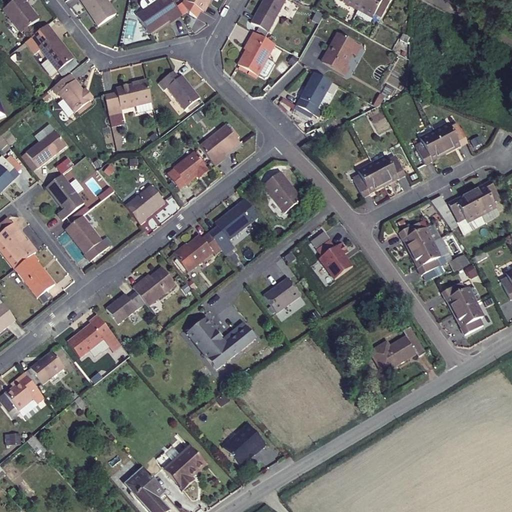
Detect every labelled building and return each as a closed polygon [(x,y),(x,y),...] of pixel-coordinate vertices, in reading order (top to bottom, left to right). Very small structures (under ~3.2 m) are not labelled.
[(39,21),(26,5),(28,3),(25,0),(17,0),(3,12),(22,35),(39,21)] [(107,0),(81,0),(100,27),(118,15),(107,0)] [(160,0),(162,2),(139,18),(152,36),(175,19),(177,21),(184,17),(171,0),(160,0)] [(191,15),(198,19),(202,11),(204,12),(211,0),(186,0),(185,2),(184,5),(191,15)] [(288,1),(286,0),(265,0),(252,26),(269,35),(288,1)] [(346,5),(360,13),(366,0),(344,0),(348,2),(346,5)] [(384,0),(366,0),(360,13),(374,20),(376,17),(383,21),(392,3),(387,0),(384,0),(385,0),(384,0)] [(75,61),(48,27),(26,45),(35,57),(41,52),(49,62),(43,67),(52,79),(58,74),(75,61)] [(259,79),(276,48),(255,36),(247,50),(249,52),(240,69),(259,79)] [(356,48),(337,37),(322,65),(344,78),(348,70),(345,69),(356,48)] [(75,61),(58,74),(63,80),(79,67),(75,61)] [(178,78),(172,71),(157,83),(163,89),(164,88),(183,111),(199,98),(181,75),(178,78)] [(300,101),(317,111),(326,95),(332,85),(314,75),(300,101)] [(87,96),(72,77),(54,91),(59,97),(61,96),(77,117),(96,102),(89,94),(87,96)] [(104,99),(109,119),(122,116),(121,112),(151,105),(146,85),(116,91),(117,96),(104,99)] [(317,111),(322,114),(331,97),(326,95),(317,111)] [(322,114),(317,111),(300,101),(296,108),(318,121),(322,114)] [(226,126),(199,148),(214,168),(221,163),(219,160),(239,144),(226,126)] [(448,128),(434,135),(444,155),(458,148),(460,150),(466,146),(457,127),(450,130),(448,128)] [(54,132),(26,154),(38,169),(67,147),(54,132)] [(444,155),(434,135),(419,143),(421,146),(415,149),(424,168),(432,164),(431,162),(444,155)] [(26,154),(22,158),(34,173),(38,169),(26,154)] [(199,175),(201,178),(208,173),(194,154),(166,175),(178,191),(199,175)] [(0,165),(0,192),(22,174),(5,155),(0,159),(0,160),(2,164),(0,165)] [(67,159),(55,168),(60,176),(72,167),(67,159)] [(386,160),(372,168),(382,188),(396,181),(397,182),(404,179),(395,160),(388,163),(386,160)] [(382,188),(372,168),(357,175),(359,178),(353,182),(362,201),(369,197),(368,195),(382,188)] [(302,200),(280,173),(263,187),(284,214),(302,200)] [(62,176),(47,188),(64,209),(58,215),(63,221),(84,204),(62,176)] [(471,197),(482,218),(497,210),(495,207),(502,203),(493,184),(485,188),(486,190),(471,197)] [(124,207),(140,226),(147,221),(145,220),(165,205),(151,187),(124,207)] [(467,226),(482,218),(471,197),(456,205),(456,204),(450,207),(459,226),(465,222),(467,226)] [(442,199),(431,204),(450,231),(456,228),(442,199)] [(258,219),(245,201),(215,224),(217,227),(208,235),(220,251),(225,257),(234,249),(228,242),(258,219)] [(497,210),(482,218),(487,226),(497,221),(500,216),(497,210)] [(83,216),(66,229),(92,262),(111,247),(105,239),(103,242),(83,216)] [(3,223),(0,224),(0,235),(14,225),(9,218),(3,223)] [(465,222),(459,226),(464,237),(487,226),(482,218),(467,226),(465,222)] [(0,236),(6,244),(0,248),(16,270),(16,269),(36,254),(37,253),(15,224),(14,225),(0,235),(0,236)] [(430,248),(422,234),(420,235),(416,229),(397,239),(401,245),(403,245),(410,258),(430,248)] [(422,234),(430,248),(439,243),(431,229),(422,234)] [(208,235),(207,234),(201,239),(199,236),(173,256),(186,274),(212,254),(214,256),(220,251),(208,235)] [(315,250),(327,241),(323,235),(311,244),(315,250)] [(328,243),(315,252),(320,259),(318,260),(332,282),(350,269),(342,257),(346,254),(340,245),(334,250),(328,243)] [(430,248),(437,262),(446,258),(439,243),(430,248)] [(430,248),(410,258),(417,272),(415,273),(420,280),(438,271),(434,263),(437,262),(430,248)] [(36,254),(16,269),(39,298),(56,284),(39,261),(40,260),(36,254)] [(144,305),(147,308),(174,287),(162,270),(140,287),(138,285),(132,290),(135,293),(135,294),(144,305)] [(511,275),(506,278),(508,281),(501,285),(511,303),(511,302),(511,275)] [(299,298),(287,281),(273,291),(272,290),(262,298),(274,315),(299,298)] [(454,317),(474,307),(467,293),(463,295),(460,288),(442,298),(445,304),(447,303),(454,317)] [(106,310),(118,326),(144,305),(135,294),(128,299),(125,295),(106,310)] [(0,333),(18,320),(5,304),(0,307),(0,333)] [(481,321),(474,307),(454,317),(461,332),(459,333),(463,340),(482,330),(478,323),(481,321)] [(109,349),(117,343),(98,318),(90,323),(92,325),(68,343),(80,359),(90,352),(94,358),(100,353),(103,353),(109,348),(109,349)] [(216,370),(257,341),(250,330),(225,347),(222,343),(224,341),(209,318),(190,331),(216,370)] [(225,347),(250,330),(247,325),(224,341),(222,343),(225,347)] [(369,356),(378,371),(377,371),(381,377),(395,369),(396,370),(415,358),(417,361),(425,357),(409,332),(402,336),(405,341),(388,351),(386,347),(369,356)] [(34,386),(40,382),(43,386),(63,369),(51,353),(31,369),(24,373),(24,374),(34,386)] [(34,386),(24,374),(10,385),(12,388),(3,395),(0,397),(0,405),(10,419),(17,413),(22,419),(37,407),(37,406),(45,400),(34,386)] [(230,390),(238,384),(231,375),(223,380),(230,390)] [(220,407),(227,402),(223,396),(216,401),(220,407)] [(246,424),(220,447),(237,466),(246,458),(245,457),(250,453),(252,455),(264,444),(246,424)] [(193,482),(191,480),(205,467),(189,449),(164,472),(183,492),(193,482)] [(165,495),(142,470),(124,485),(148,511),(167,511),(158,500),(165,495)]
